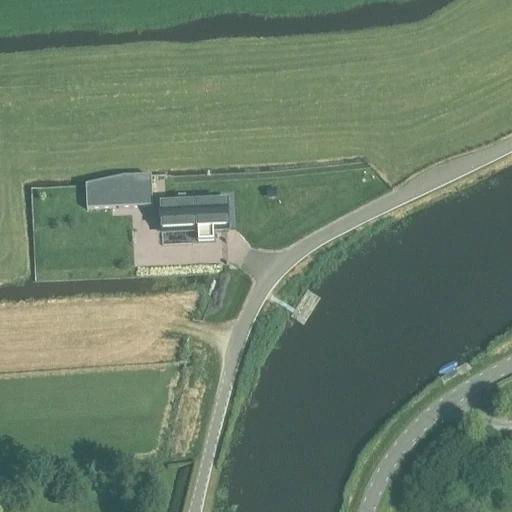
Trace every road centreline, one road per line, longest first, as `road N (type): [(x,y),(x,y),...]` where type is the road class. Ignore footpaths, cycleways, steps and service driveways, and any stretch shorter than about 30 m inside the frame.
road 1 (unclassified): [(195,511),(248,309),(288,262),(511,147)]
road 2 (track): [(0,334),(165,323),(239,343)]
road 3 (unclassified): [(368,511),(408,438),(449,405),(511,373)]
